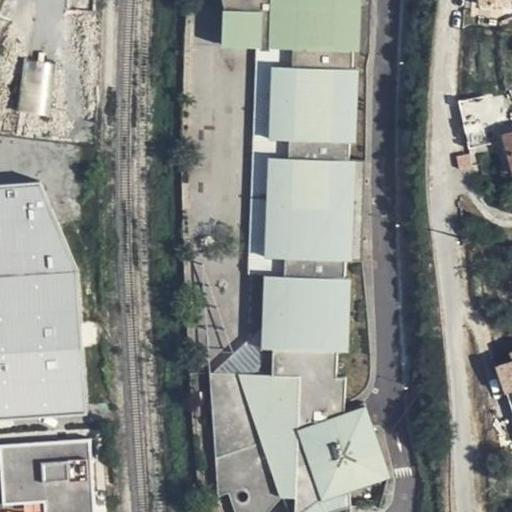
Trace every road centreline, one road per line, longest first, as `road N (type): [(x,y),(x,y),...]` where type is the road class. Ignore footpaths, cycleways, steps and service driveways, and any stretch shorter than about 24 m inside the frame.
road 1 (residential): [(397,0),(384,257),(408,465),(405,511)]
road 2 (residential): [(448,0),(442,179),(463,511)]
